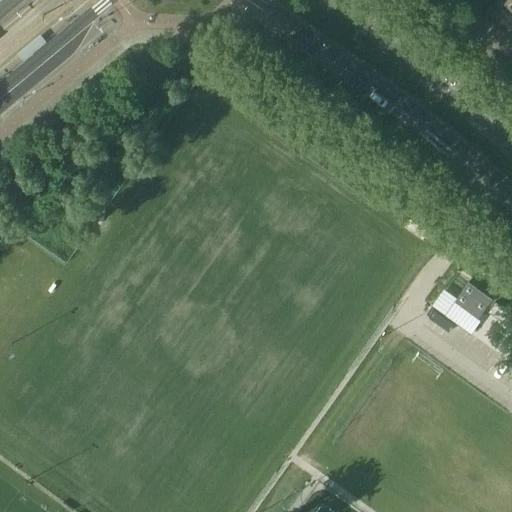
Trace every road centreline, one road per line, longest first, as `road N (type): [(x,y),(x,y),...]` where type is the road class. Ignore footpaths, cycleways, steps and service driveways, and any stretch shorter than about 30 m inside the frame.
road 1 (secondary): [(256,0),(422,117),(511,194)]
road 2 (secondary): [(0,93),(110,0)]
road 3 (secondary): [(511,150),(418,70)]
road 4 (residential): [(511,52),(456,23),(418,70)]
